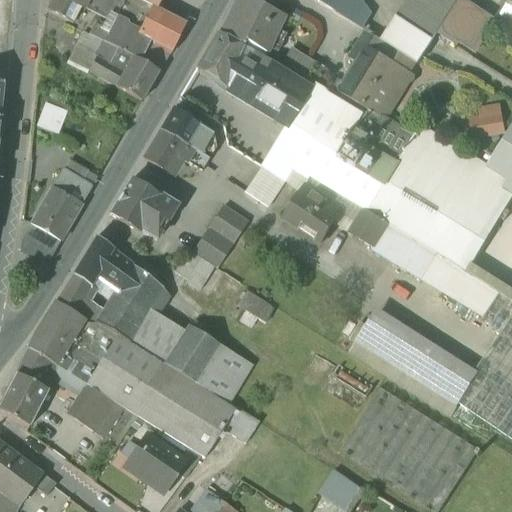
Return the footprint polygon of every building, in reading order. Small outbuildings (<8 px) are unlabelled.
[(72,25),(80,8),(84,0),(105,0),(146,21),(152,9),(135,0),(51,0),(45,11),(72,25)] [(139,36),(146,21),(105,0),(84,0),(80,8),(113,25),(114,24),(139,36)] [(135,0),(152,9),(156,0),(135,0)] [(238,0),(221,35),(263,59),(264,57),(283,19),(243,0),(238,0)] [(342,18),(347,21),(354,10),(360,0),(359,0),(313,0),(315,1),(326,8),(332,11),(342,18)] [(417,65),(451,13),(431,0),(410,0),(382,43),(393,50),(417,65)] [(431,0),(451,13),(459,0),(431,0)] [(440,38),(454,47),(478,9),(463,0),(461,0),(438,36),(440,38)] [(511,0),(509,0),(493,25),(511,37),(511,0)] [(169,54),(184,25),(152,9),(146,21),(139,36),(138,38),(149,44),(169,54)] [(103,44),(131,58),(140,62),(149,44),(138,38),(139,36),(114,24),(113,25),(109,33),(103,44)] [(89,36),(103,44),(109,33),(94,25),(89,36)] [(367,48),(387,60),(393,50),(382,43),(366,33),(360,44),(367,48)] [(77,44),(97,56),(103,44),(89,36),(82,34),(77,44)] [(196,72),(262,111),(283,74),(279,72),(262,61),(218,35),(196,72)] [(131,58),(103,44),(97,56),(95,59),(88,73),(98,79),(105,65),(122,75),(131,58)] [(139,63),(157,74),(169,54),(149,44),(140,62),(139,63)] [(350,59),(357,63),(367,48),(360,44),(350,59)] [(387,60),(367,48),(357,63),(339,92),(376,115),(376,114),(388,94),(397,99),(408,82),(413,76),(387,60)] [(283,74),(298,83),(310,63),(291,52),(279,72),(283,74)] [(139,63),(140,62),(131,58),(122,75),(105,65),(98,79),(114,88),(140,103),(157,74),(139,63)] [(262,111),(288,126),(310,90),(298,83),(283,74),(262,111)] [(332,103),(310,90),(288,126),(277,143),(301,157),(317,166),(310,178),(363,210),(389,226),(438,255),(458,268),(504,189),(510,180),(488,168),(431,133),(416,137),(376,114),(376,115),(339,92),(332,103)] [(38,127),(60,135),(68,112),(47,104),(38,127)] [(184,147),(208,162),(215,150),(212,136),(173,111),(160,133),(183,147),(184,147)] [(511,129),(488,168),(510,180),(504,189),(511,193),(511,129)] [(200,174),(208,162),(184,147),(183,147),(160,133),(143,160),(144,160),(144,161),(170,178),(180,162),(200,174)] [(307,177),(310,178),(317,166),(301,157),(277,143),(271,153),(276,156),(275,158),(294,169),(307,177)] [(261,169),(284,184),(294,169),(275,158),(276,156),(271,153),(260,169),(261,169)] [(62,172),(81,183),(87,174),(68,163),(62,172)] [(244,194),(267,209),(284,184),(261,169),(260,169),(244,194)] [(59,243),(91,189),(81,183),(62,172),(61,172),(30,226),(31,227),(59,243)] [(334,224),(349,233),(363,210),(310,178),(307,177),(301,186),(305,189),(305,188),(342,213),(334,224)] [(138,234),(140,232),(159,200),(158,199),(130,182),(109,216),(138,234)] [(301,229),(322,243),(334,224),(342,213),(305,188),(305,189),(284,220),(300,231),(301,229)] [(467,274),(511,197),(511,193),(504,189),(458,268),(467,274)] [(160,197),(158,199),(159,200),(140,232),(151,239),(162,221),(167,225),(176,208),(175,207),(160,197)] [(215,220),(208,230),(233,246),(247,224),(223,208),(217,216),(215,220)] [(349,233),(375,248),(389,226),(363,210),(349,233)] [(162,221),(151,239),(156,242),(167,225),(162,221)] [(373,253),(422,282),(438,255),(389,226),(375,248),(373,253)] [(20,254),(39,266),(50,257),(59,243),(31,227),(22,244),(20,254)] [(321,244),(322,243),(301,229),(300,231),(321,244)] [(208,230),(191,255),(199,260),(213,269),(216,271),(233,246),(208,230)] [(90,289),(95,281),(112,252),(95,240),(72,278),(90,289)] [(133,268),(112,252),(95,281),(114,293),(113,295),(118,297),(125,287),(121,284),(133,268)] [(174,274),(187,282),(199,260),(191,255),(190,254),(174,274)] [(422,282),(484,318),(499,294),(467,274),(458,268),(438,255),(422,282)] [(213,269),(199,260),(187,282),(186,284),(199,292),(213,269)] [(95,323),(128,344),(147,314),(162,290),(133,268),(121,284),(125,287),(118,297),(113,295),(100,316),(95,323)] [(72,278),(66,288),(84,299),(90,289),(72,278)] [(94,324),(95,323),(100,316),(81,303),(84,299),(66,288),(55,305),(88,324),(90,321),(94,324)] [(236,308),(264,326),(273,311),(245,294),(236,308)] [(511,319),(511,302),(499,294),(484,318),(482,323),(501,336),(511,319)] [(55,305),(35,337),(63,354),(94,373),(104,356),(123,368),(135,349),(128,345),(128,344),(95,323),(94,324),(90,321),(88,324),(55,305)] [(370,368),(450,419),(460,405),(471,387),(467,385),(476,373),(377,310),(370,323),(390,336),(370,368)] [(157,361),(166,367),(185,336),(147,314),(128,344),(128,345),(135,349),(157,361)] [(511,319),(501,336),(476,373),(467,385),(471,387),(460,405),(511,440),(511,319)] [(349,355),(370,368),(390,336),(370,323),(349,355)] [(190,329),(185,336),(166,367),(175,373),(192,384),(193,385),(217,346),(190,329)] [(55,368),(63,354),(35,337),(28,351),(55,368)] [(217,346),(193,385),(207,393),(231,355),(217,346)] [(135,349),(123,368),(180,402),(192,384),(175,373),(166,367),(157,361),(135,349)] [(15,375),(47,392),(52,381),(58,370),(55,368),(28,351),(15,375)] [(207,393),(222,402),(246,365),(231,355),(207,393)] [(193,385),(192,384),(180,402),(123,368),(104,356),(94,373),(85,387),(102,397),(113,404),(121,409),(136,418),(186,450),(200,459),(204,461),(222,432),(235,410),(233,409),(222,402),(207,393),(193,385)] [(333,377),(366,399),(373,388),(340,367),(333,377)] [(58,370),(52,381),(79,398),(85,387),(58,370)] [(0,404),(0,414),(28,429),(47,392),(15,375),(0,404)] [(67,416),(83,426),(102,397),(85,387),(79,398),(72,408),(67,416)] [(339,453),(431,511),(440,511),(476,456),(479,458),(482,453),(479,452),(380,389),(339,453)] [(113,404),(102,397),(83,426),(95,433),(113,404)] [(121,409),(113,404),(95,433),(103,438),(121,409)] [(222,432),(245,446),(258,424),(235,410),(222,432)] [(128,469),(162,492),(174,473),(182,462),(179,460),(148,439),(128,469)] [(0,480),(14,456),(0,445),(0,480)] [(174,473),(184,480),(200,459),(186,450),(179,460),(182,462),(174,473)] [(18,508),(33,487),(41,476),(14,456),(0,480),(0,502),(4,504),(8,499),(18,508)] [(318,495),(342,511),(353,511),(365,493),(335,471),(318,495)] [(54,486),(41,476),(33,487),(46,497),(54,486)] [(191,511),(217,511),(224,504),(207,491),(191,511)] [(0,511),(15,511),(18,508),(8,499),(4,504),(0,502),(0,511)]
